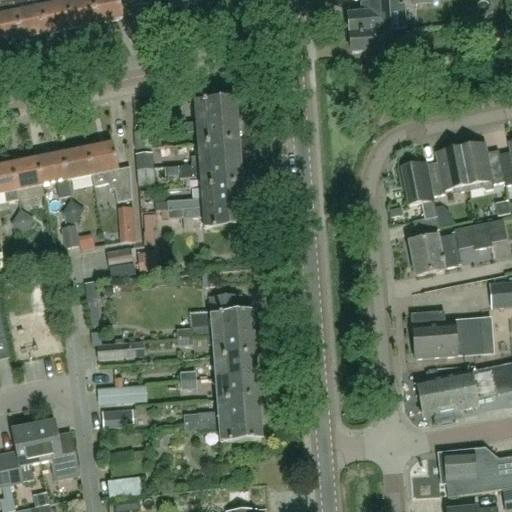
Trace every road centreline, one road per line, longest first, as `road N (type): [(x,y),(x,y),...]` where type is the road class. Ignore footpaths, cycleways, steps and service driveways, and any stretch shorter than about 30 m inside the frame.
road 1 (residential): [(391,447),(372,196),(379,166),(398,144),(511,118)]
road 2 (tertiary): [(327,454),(296,49)]
road 3 (residential): [(0,109),(296,49)]
road 4 (residential): [(86,411),(67,274)]
road 5 (residential): [(391,447),(511,426)]
